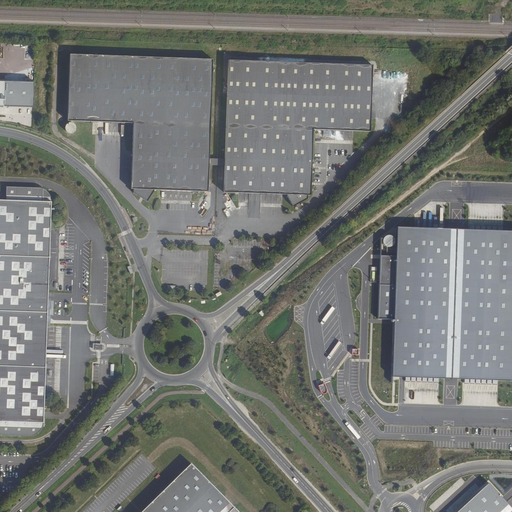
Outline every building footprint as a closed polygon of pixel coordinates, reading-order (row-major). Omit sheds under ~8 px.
[(207,192),(212,59),(67,54),(65,121),(132,123),(130,189),(133,189),(133,193),(146,203),(154,194),(155,190),(207,192)] [(222,192),(285,195),(285,198),(292,208),(306,199),(307,195),(309,196),(312,130),(369,132),(371,65),(227,60),(222,192)] [(0,104),(33,107),(34,82),(0,81),(0,104)] [(64,130),(71,134),(76,125),(69,121),(64,130)] [(38,188),(36,188),(6,187),(6,200),(0,199),(0,435),(27,436),(30,436),(33,435),(36,433),(38,432),(40,430),(41,429),(42,427),(43,423),(51,202),(51,201),(50,199),(49,195),(48,195),(46,192),(44,191),(41,189),(40,188),(38,188)] [(250,213),(253,213),(253,214),(260,214),(259,203),(249,204),(250,213)] [(456,376),(511,377),(511,227),(460,226),(401,224),(397,374),(454,376),(456,378),(456,376)] [(390,233),(382,241),(389,248),(396,241),(390,233)] [(238,511),(190,462),(138,511),(238,511)] [(511,511),(511,507),(490,483),(458,511),(511,511)]
